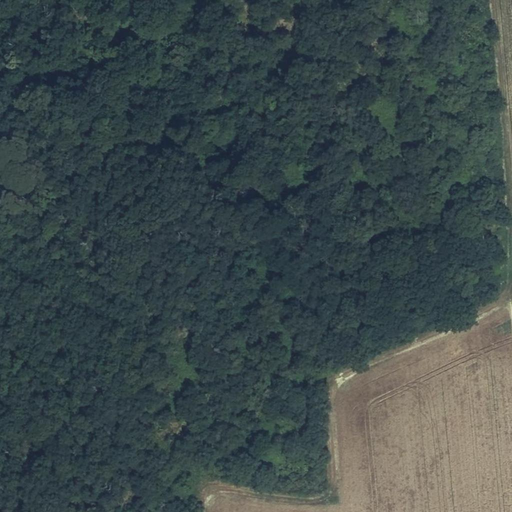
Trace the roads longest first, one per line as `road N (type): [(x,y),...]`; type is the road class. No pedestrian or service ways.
road 1 (track): [(203,511),(207,490),(216,487),(334,495),(341,479),(337,381),(511,291)]
road 2 (track): [(511,156),(500,0)]
